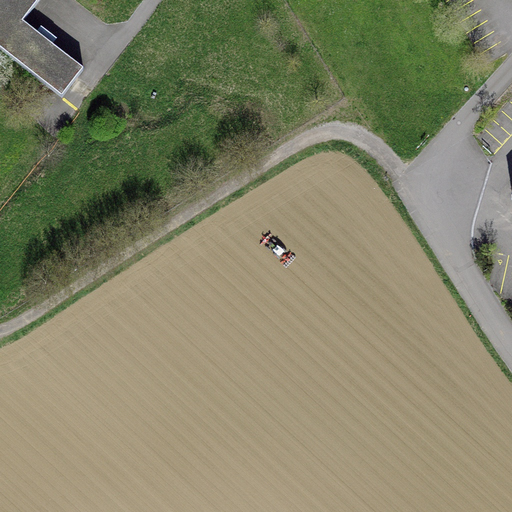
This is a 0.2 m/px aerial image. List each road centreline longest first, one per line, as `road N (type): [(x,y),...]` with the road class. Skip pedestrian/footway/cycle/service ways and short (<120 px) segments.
road 1 (track): [(417,201),(364,131),(337,122),(0,328)]
road 2 (residential): [(511,352),(417,201)]
